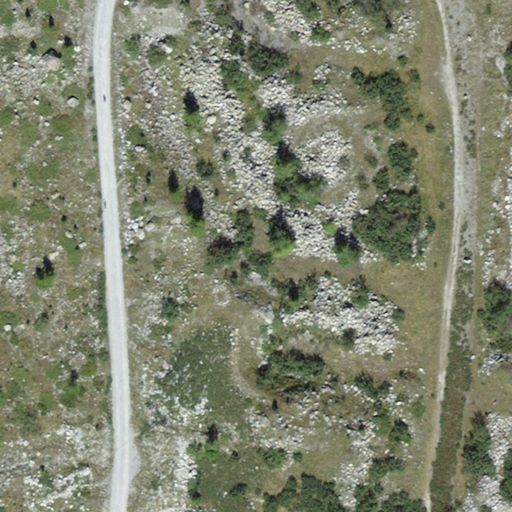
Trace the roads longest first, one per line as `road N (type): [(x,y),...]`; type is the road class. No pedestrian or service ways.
road 1 (track): [(434,511),(461,367),(468,208),(464,41),(453,0)]
road 2 (track): [(102,511),(114,435),(99,220),(102,0)]
